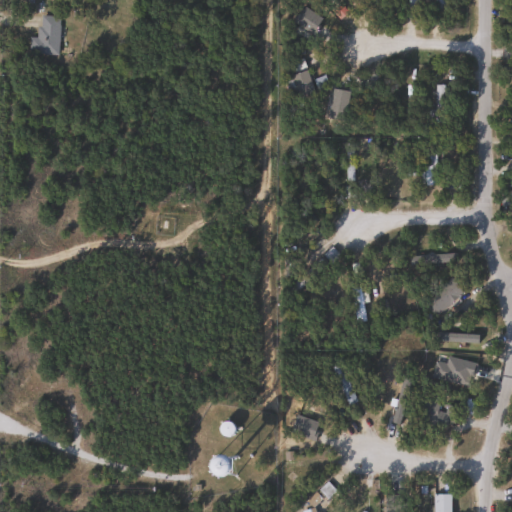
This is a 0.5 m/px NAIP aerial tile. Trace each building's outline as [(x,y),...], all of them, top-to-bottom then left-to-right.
[(406,0),(419,0),(419,12),(406,12),(406,0)] [(434,8),(434,0),(444,0),(444,8),(434,8)] [(57,53),(27,53),(27,37),(36,37),(36,15),(57,15),(57,53)] [(295,100),(290,73),(306,70),(312,97),(295,100)] [(442,85),(442,122),(434,122),(434,85),(442,85)] [(344,143),(357,143),(357,181),(344,181),(344,143)] [(420,152),(434,152),(434,185),(420,185),(420,152)] [(412,244),(425,244),(425,270),(403,270),(403,256),(412,256),(412,244)] [(420,301),(449,277),(462,293),(433,316),(420,301)] [(347,288),(357,286),(364,320),(354,322),(347,288)] [(469,371),(468,381),(433,377),(434,367),(469,371)] [(416,421),(422,399),(455,407),(450,429),(416,421)] [(206,473),(211,454),(227,459),(222,477),(206,473)] [(396,480),(395,511),(380,511),(381,480),(396,480)] [(448,511),(431,511),(431,494),(448,494),(448,511)]
